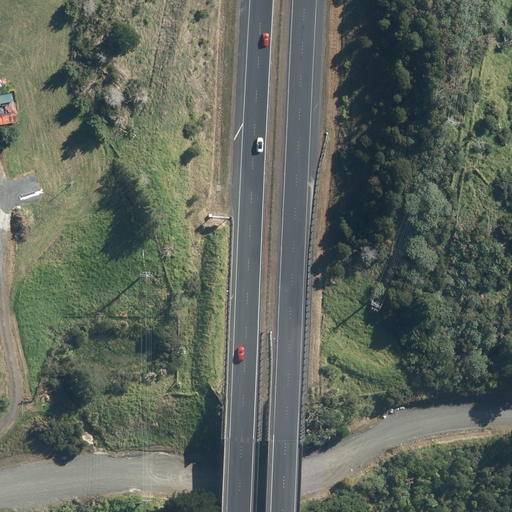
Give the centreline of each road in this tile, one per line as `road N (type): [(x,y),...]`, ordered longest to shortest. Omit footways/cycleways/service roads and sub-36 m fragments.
road 1 (unclassified): [(0,492),(105,476),(281,475),(436,419),(511,416)]
road 2 (motorway): [(305,0),(283,511)]
road 3 (motorway): [(239,511),(261,0)]
